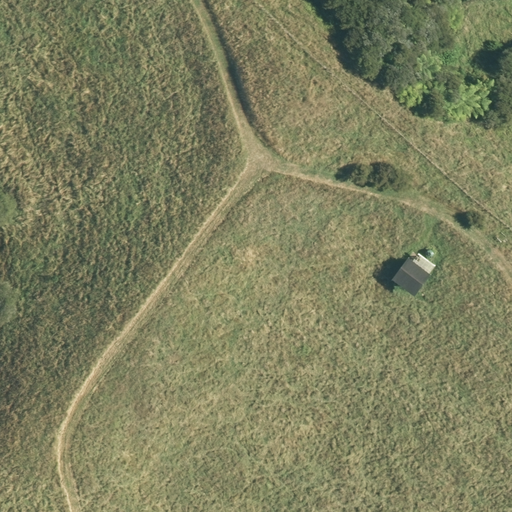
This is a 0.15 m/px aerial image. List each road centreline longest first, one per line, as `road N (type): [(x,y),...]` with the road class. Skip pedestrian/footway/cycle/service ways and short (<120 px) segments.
road 1 (track): [(206,0),(253,141),(255,194),(73,431),(81,511)]
road 2 (track): [(253,141),(289,173),(416,200),(469,235),(511,283)]
